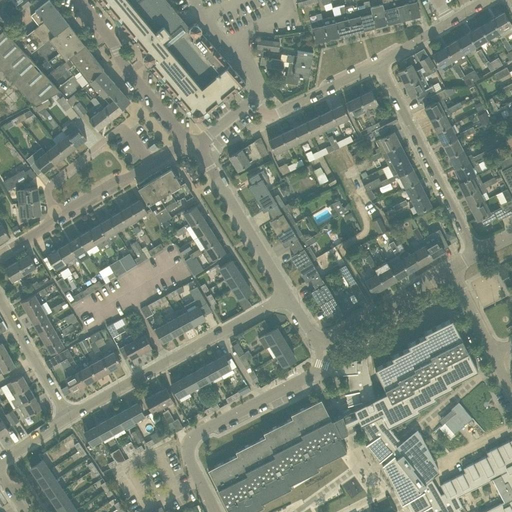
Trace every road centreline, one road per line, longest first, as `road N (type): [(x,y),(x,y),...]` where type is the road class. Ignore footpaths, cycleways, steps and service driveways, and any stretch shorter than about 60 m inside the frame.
road 1 (residential): [(68,417),(287,297)]
road 2 (residential): [(215,511),(186,443),(316,371),(319,348)]
road 3 (residential): [(481,259),(379,63)]
road 4 (residential): [(287,297),(196,144)]
road 5 (residential): [(185,143),(80,0)]
road 6 (unclassified): [(319,348),(458,270)]
road 7 (residential): [(379,63),(273,114),(254,98)]
road 8 (residential): [(254,98),(254,82),(202,18),(240,0)]
road 9 (residential): [(68,417),(0,298)]
road 10 (residential): [(56,214),(48,199),(55,179),(121,126)]
